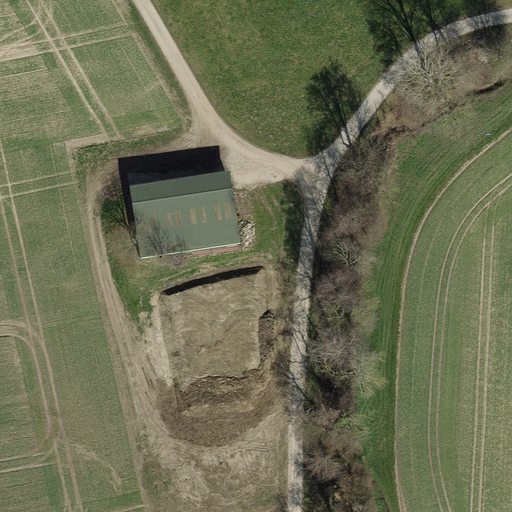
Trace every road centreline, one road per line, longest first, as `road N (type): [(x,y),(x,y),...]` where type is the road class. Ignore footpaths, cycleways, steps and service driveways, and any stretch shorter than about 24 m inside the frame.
road 1 (track): [(296,511),(324,166)]
road 2 (track): [(143,0),(221,127),(260,155),(324,166)]
road 3 (residential): [(324,166),(409,60),(442,34),(511,11)]
